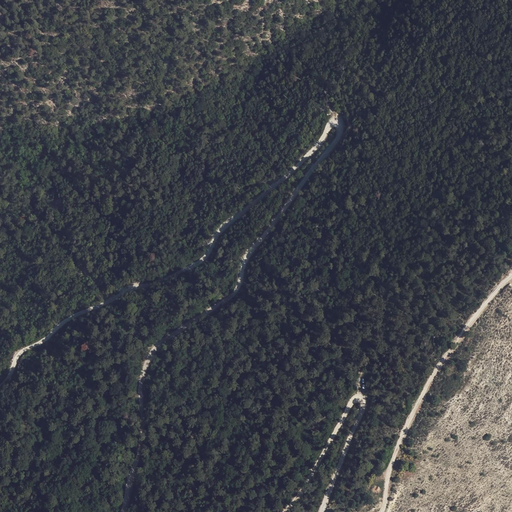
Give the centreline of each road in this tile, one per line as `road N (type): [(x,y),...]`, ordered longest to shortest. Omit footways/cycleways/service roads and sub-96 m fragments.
road 1 (track): [(124,511),(139,448),(144,362),(161,341),(232,294),(246,255),(339,138),(338,123),(220,231),(198,263),(69,318),(15,357),(0,386)]
road 2 (track): [(511,276),(451,348),(406,425),(379,511)]
road 3 (track): [(323,511),(365,401),(355,394),(284,511)]
